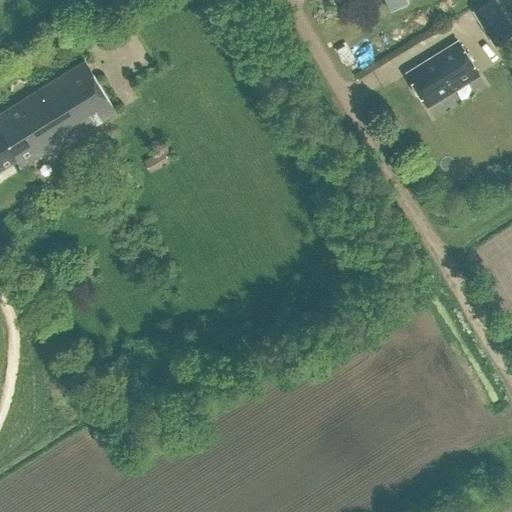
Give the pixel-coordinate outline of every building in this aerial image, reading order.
[(404,0),(384,0),(389,11),(406,4),(404,0)] [(511,28),(507,21),(487,34),(494,46),(511,34),(511,28)] [(458,42),(431,59),(432,61),(424,65),(423,64),(407,74),(413,85),(412,89),(416,95),(420,96),(427,107),(428,106),(426,103),(476,73),(477,76),(479,75),(458,42)] [(44,156),(116,113),(84,61),(0,112),(0,168),(16,159),(19,166),(42,152),(44,156)] [(84,167),(100,157),(98,153),(112,145),(103,129),(61,155),(70,170),(81,163),(84,167)]
